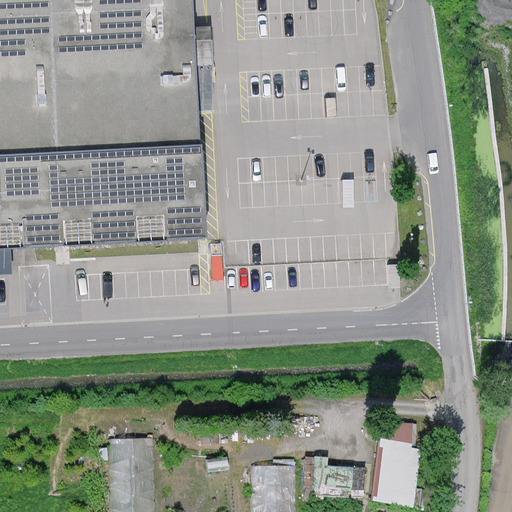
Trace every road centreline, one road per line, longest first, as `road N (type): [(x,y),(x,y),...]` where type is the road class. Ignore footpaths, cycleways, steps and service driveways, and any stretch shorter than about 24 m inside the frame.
road 1 (residential): [(455,323),(0,346)]
road 2 (residential): [(414,0),(455,323)]
road 3 (residential): [(464,511),(470,446),(455,323)]
